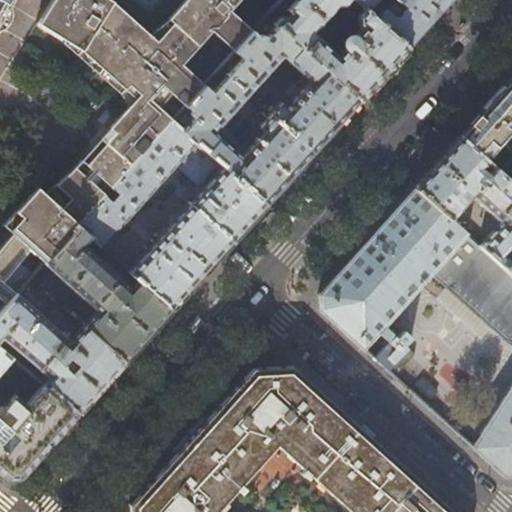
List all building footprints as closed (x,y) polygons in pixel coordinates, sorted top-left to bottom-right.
[(0,0),(0,302),(8,290),(36,257),(68,219),(171,120),(134,98),(46,188),(58,198),(52,205),(27,181),(5,206),(11,211),(0,223),(0,226),(6,233),(0,240),(0,29),(15,0),(0,0)] [(253,29),(231,9),(238,0),(183,0),(152,36),(112,0),(111,0),(49,0),(36,22),(80,50),(134,98),(171,120),(205,83),(182,62),(212,29),(235,49),(253,29)] [(287,18),(284,15),(279,17),(280,11),(274,6),(266,15),(358,100),(383,72),(405,47),(365,9),(355,0),(294,0),(287,8),(287,10),(291,14),(287,18)] [(355,0),(365,9),(373,0),(355,0)] [(373,0),(365,9),(405,47),(406,46),(429,21),(436,13),(447,0),(373,0)] [(286,106),(280,101),(269,113),(311,152),(342,118),(358,100),(266,15),(253,29),(235,49),(219,68),(246,92),(280,55),(309,81),(302,90),(301,89),(300,90),(295,84),(287,93),(293,99),(286,106)] [(411,50),(433,25),(429,21),(406,46),(411,50)] [(212,131),(246,92),(219,68),(205,83),(171,120),(264,204),(277,190),(287,179),(310,153),(311,152),(269,113),(258,126),(262,130),(247,147),(248,149),(241,157),(212,131)] [(511,77),(501,90),(459,137),(483,159),(511,128),(511,133),(511,134),(511,77)] [(264,204),(171,120),(68,219),(90,238),(100,247),(175,164),(202,188),(136,263),(116,244),(107,254),(136,279),(170,309),(218,255),(264,204)] [(511,196),(511,184),(483,159),(459,137),(439,159),(414,187),(449,219),(469,197),(499,224),(479,246),(503,267),(509,261),(502,254),(511,242),(511,198),(511,196)] [(479,246),(449,219),(414,187),(317,294),(318,310),(363,350),(429,274),(506,341),(507,339),(511,342),(511,383),(471,448),(504,476),(511,475),(511,275),(503,267),(479,246)] [(84,245),(90,238),(68,219),(36,257),(96,311),(83,326),(123,361),(138,345),(170,309),(136,279),(130,286),(119,277),(122,273),(117,268),(113,271),(84,245)] [(511,263),(509,261),(503,267),(511,275),(511,263)] [(69,341),(8,290),(0,302),(0,336),(48,376),(41,384),(76,413),(109,377),(123,361),(83,326),(69,341)] [(393,336),(373,359),(386,371),(406,348),(403,346),(411,337),(402,330),(395,338),(393,336)] [(0,368),(9,357),(0,349),(0,368)] [(48,444),(76,413),(41,384),(9,357),(0,368),(0,474),(4,478),(19,476),(48,444)] [(452,511),(430,491),(405,469),(399,463),(371,438),(366,434),(364,432),(359,428),(337,408),(291,366),(251,369),(230,392),(219,405),(210,415),(208,416),(191,435),(189,438),(177,451),(169,461),(166,463),(158,472),(148,484),(127,507),(127,511),(452,511)] [(429,397),(434,384),(417,377),(412,390),(429,397)]
